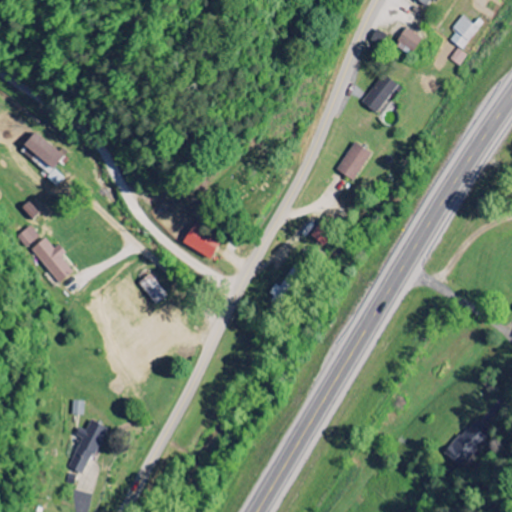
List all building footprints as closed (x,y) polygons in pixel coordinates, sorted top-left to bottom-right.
[(430,0),(436,2),(436,0),(409,0),(425,8),(429,0),(430,0)] [(461,52),(478,30),(461,17),(450,31),(454,34),(448,42),(461,52)] [(420,41),(404,30),(395,43),(411,54),(420,41)] [(448,60),(458,67),(466,57),(457,49),(448,60)] [(395,87),(381,76),(359,104),(373,116),(395,87)] [(41,166),(43,164),(52,172),(64,158),(35,134),(22,150),(41,166)] [(336,174),(354,183),(368,153),(350,145),(336,174)] [(181,247),(210,261),(219,240),(190,226),(181,247)] [(38,240),(32,228),(17,236),(24,248),(38,240)] [(60,259),(65,255),(58,247),(54,250),(45,239),(30,252),(58,285),(72,273),(60,259)] [(144,372),(165,358),(149,333),(128,347),(144,372)] [(163,346),(171,355),(181,347),(174,338),(163,346)] [(82,416),(83,402),(71,402),(71,416),(82,416)] [(458,467),(492,437),(478,421),(444,452),(458,467)] [(105,429),(89,422),(84,432),(78,429),(74,438),(80,441),(67,469),(82,476),(105,429)]
